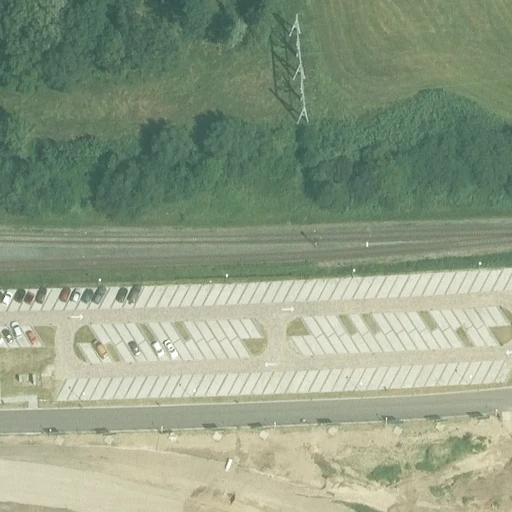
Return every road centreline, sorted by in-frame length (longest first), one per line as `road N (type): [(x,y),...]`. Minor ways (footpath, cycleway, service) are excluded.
road 1 (unclassified): [(0,422),(511,399)]
road 2 (primary): [(165,511),(0,480)]
